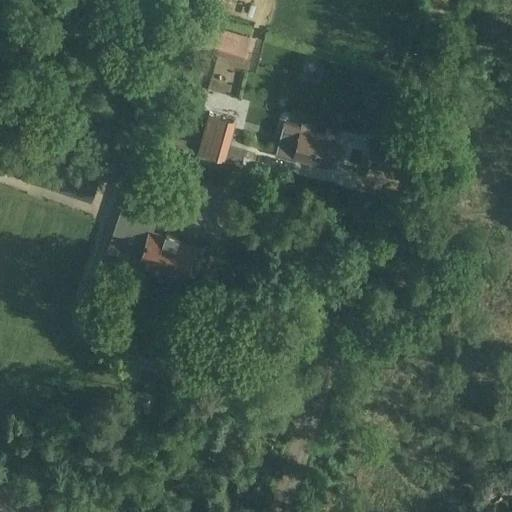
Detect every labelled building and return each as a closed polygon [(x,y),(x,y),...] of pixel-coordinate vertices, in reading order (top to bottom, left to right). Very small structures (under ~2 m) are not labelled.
[(217,55),(225,31),(209,26),(201,51),(217,55)] [(208,113),(205,112),(195,147),(194,151),(197,152),(223,159),(227,142),(234,119),(209,112),(208,113)] [(279,152),(294,156),(295,155),(326,163),(326,162),(336,165),(342,140),(332,138),(332,137),(301,129),(301,132),(286,128),(279,152)] [(27,154),(19,178),(69,195),(77,171),(27,154)] [(121,199),(114,220),(134,226),(124,259),(139,264),(170,275),(183,280),(184,276),(192,278),(193,274),(200,253),(193,250),(194,247),(176,241),(178,236),(166,233),(166,235),(151,230),(157,210),(121,199)] [(0,486),(0,511),(44,511),(45,510),(41,501),(0,486)]
